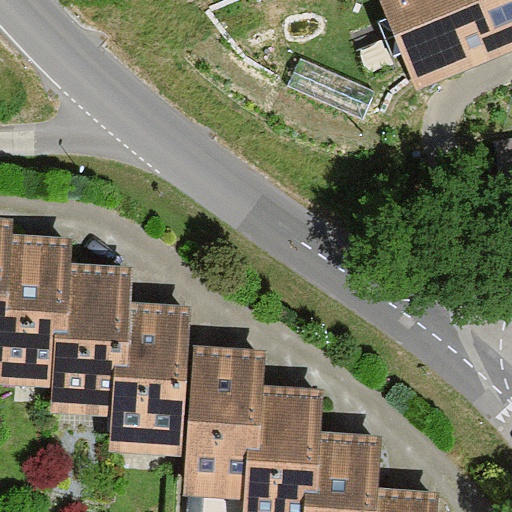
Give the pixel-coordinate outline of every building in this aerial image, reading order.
[(511,0),(355,0),(398,95),(511,43),(511,0)] [(511,131),(497,133),(503,177),(511,175),(511,131)] [(0,381),(28,383),(34,270),(35,243),(0,241),(0,381)] [(28,383),(27,410),(90,413),(95,307),(97,273),(34,270),(28,383)] [(90,413),(89,447),(152,450),(159,310),(95,307),(90,413)] [(163,345),(157,485),(220,488),(224,394),(226,347),(163,345)] [(220,488),(218,511),(281,511),(285,442),(287,396),(224,394),(220,488)] [(281,511),(344,511),(346,491),(348,444),(285,442),(281,511)] [(344,511),(408,511),(409,493),(346,491),(344,511)]
